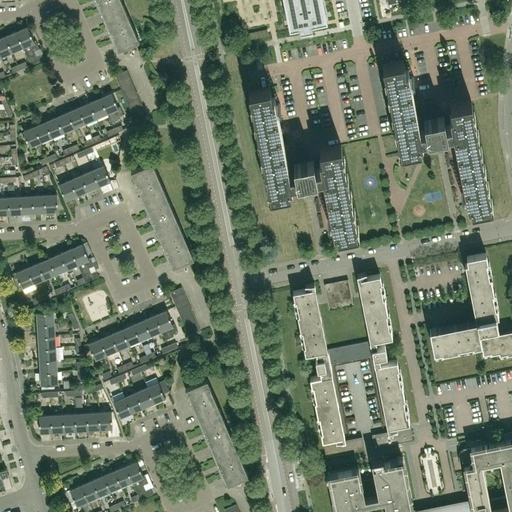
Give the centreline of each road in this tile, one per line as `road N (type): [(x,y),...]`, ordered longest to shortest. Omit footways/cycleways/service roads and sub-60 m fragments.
road 1 (tertiary): [(177,0),(235,281)]
road 2 (tertiary): [(241,279),(186,0)]
road 3 (residential): [(241,279),(511,228)]
road 4 (tertiary): [(287,511),(241,279)]
road 5 (tertiary): [(235,281),(280,511)]
road 6 (residential): [(37,490),(0,333)]
